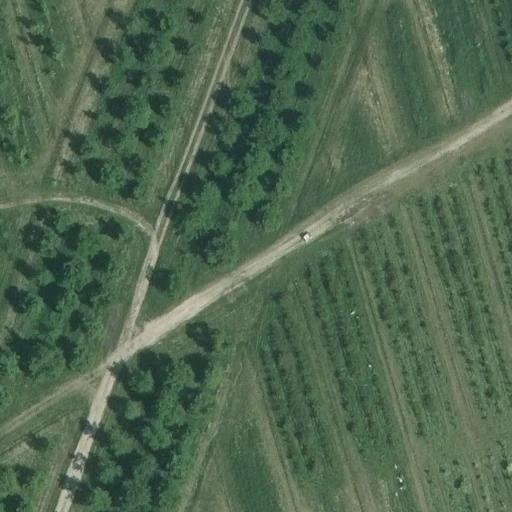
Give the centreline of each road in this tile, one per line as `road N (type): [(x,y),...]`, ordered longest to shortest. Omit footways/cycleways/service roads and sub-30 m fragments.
road 1 (track): [(60,511),(117,357),(511,109)]
road 2 (track): [(154,248),(245,0)]
road 3 (track): [(0,435),(117,357)]
